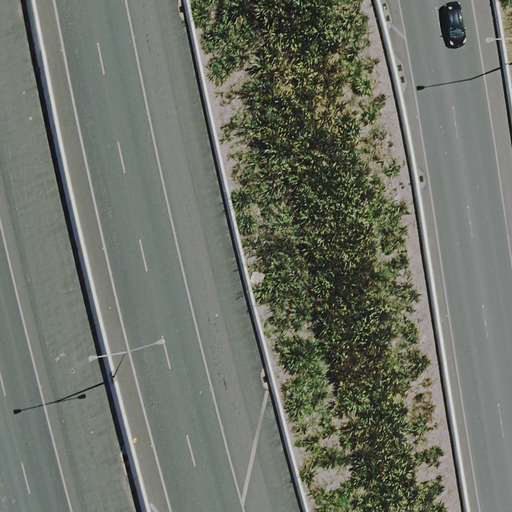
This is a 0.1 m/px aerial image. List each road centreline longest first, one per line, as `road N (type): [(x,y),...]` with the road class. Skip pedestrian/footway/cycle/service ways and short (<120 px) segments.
road 1 (motorway): [(88,0),(154,323),(204,511)]
road 2 (trunk): [(436,0),(511,511)]
road 3 (motorway): [(33,511),(0,385)]
